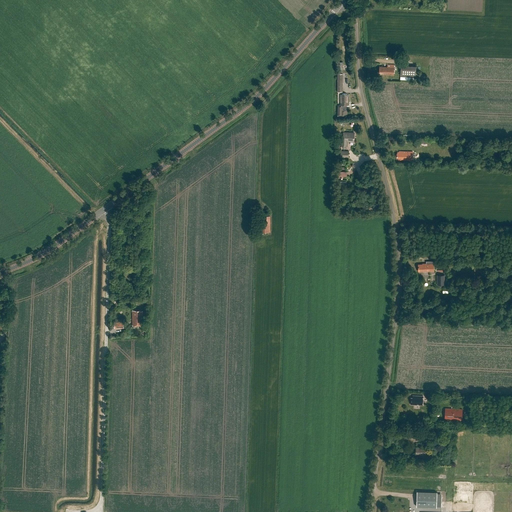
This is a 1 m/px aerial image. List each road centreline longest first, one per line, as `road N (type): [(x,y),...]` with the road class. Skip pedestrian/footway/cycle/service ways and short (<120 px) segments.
road 1 (unclassified): [(371,511),(397,299),(396,236),(360,87),(356,23),(342,1)]
road 2 (unclassified): [(75,511),(101,502),(106,209)]
road 3 (secondary): [(106,209),(244,107),(342,1)]
road 4 (secondary): [(0,273),(106,209)]
